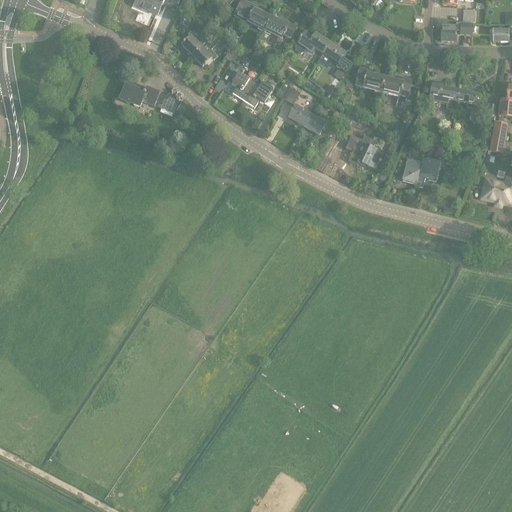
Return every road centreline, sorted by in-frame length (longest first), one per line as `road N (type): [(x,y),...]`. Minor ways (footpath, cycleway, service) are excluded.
road 1 (unclassified): [(511,241),(371,206),(273,157),(205,109),(147,53),(85,27)]
road 2 (track): [(116,511),(0,449)]
road 3 (tertiary): [(0,201),(19,153),(8,84)]
